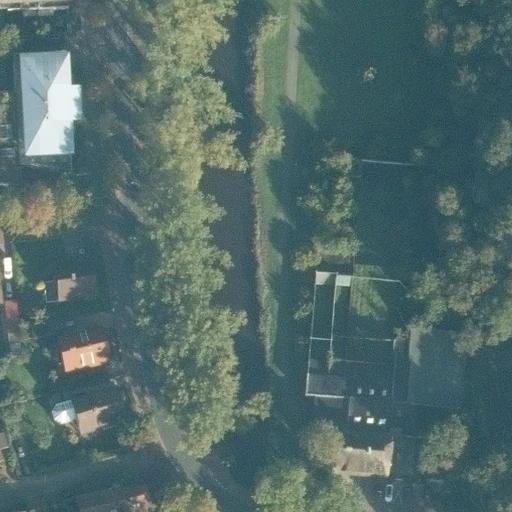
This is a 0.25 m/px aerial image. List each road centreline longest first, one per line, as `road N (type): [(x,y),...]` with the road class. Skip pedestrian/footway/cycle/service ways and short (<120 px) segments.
road 1 (tertiary): [(176,450),(149,363),(126,216)]
road 2 (tertiary): [(126,216),(115,0)]
road 3 (residential): [(176,450),(0,497)]
road 4 (residential): [(0,229),(126,216)]
